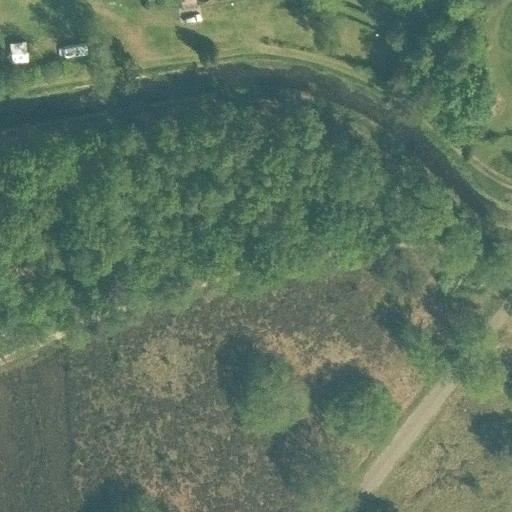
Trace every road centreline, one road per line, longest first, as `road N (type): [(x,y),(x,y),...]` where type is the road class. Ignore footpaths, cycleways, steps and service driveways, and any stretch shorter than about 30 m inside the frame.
road 1 (track): [(511,278),(387,246),(189,285),(0,361)]
road 2 (unclassified): [(344,511),(511,303)]
